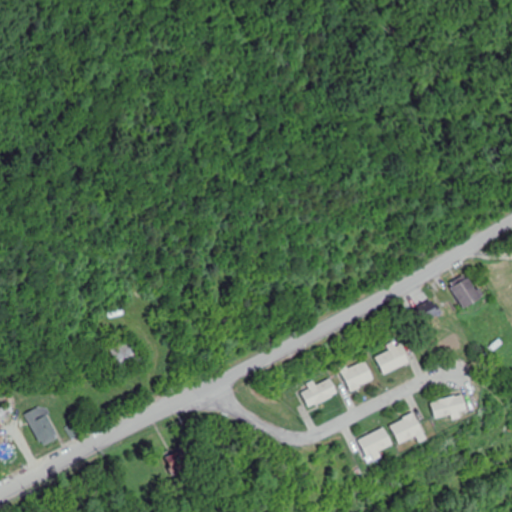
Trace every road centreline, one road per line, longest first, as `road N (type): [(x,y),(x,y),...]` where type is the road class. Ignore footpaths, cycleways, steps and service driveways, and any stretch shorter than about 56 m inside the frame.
road 1 (residential): [(0,489),(215,388),(511,212)]
road 2 (residential): [(215,388),(273,431),(318,435),(433,378),(461,373)]
